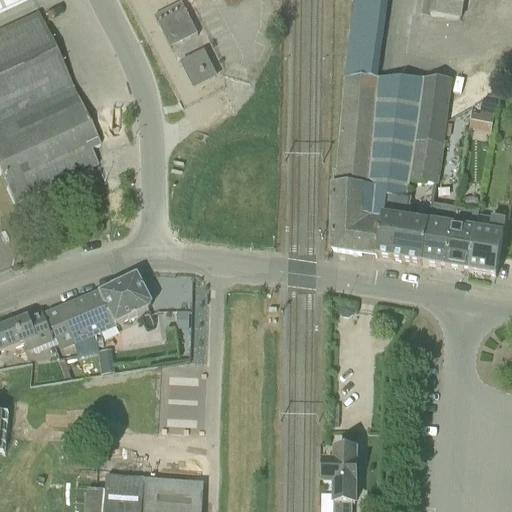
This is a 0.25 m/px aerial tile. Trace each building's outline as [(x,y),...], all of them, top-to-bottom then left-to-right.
[(0,0),(0,13),(29,0),(0,0)] [(170,50),(197,36),(181,4),(153,19),(170,50)] [(0,124),(16,117),(72,89),(38,15),(0,32),(0,124)] [(194,88),(215,76),(203,55),(181,67),(194,88)] [(407,203),(407,202),(406,202),(409,185),(436,187),(437,188),(444,147),(448,120),(453,82),(423,81),(378,80),(344,80),(336,186),(333,186),(331,232),(331,249),(334,254),(375,260),(382,218),(384,218),(387,200),(407,203)] [(0,179),(13,206),(97,167),(90,152),(99,148),(72,89),(16,117),(0,124),(0,179)] [(480,117),(473,116),(470,133),(491,136),(498,95),(482,103),(480,117)] [(382,218),(375,260),(423,268),(430,225),(406,222),(409,202),(407,202),(407,203),(387,200),(384,218),(382,218)] [(457,210),(433,206),(430,225),(423,268),(445,271),(451,231),(453,231),(457,210)] [(475,234),(475,232),(478,213),(457,210),(453,231),(451,231),(445,271),(468,275),(475,234)] [(490,234),(475,232),(475,234),(468,275),(496,280),(505,223),(492,220),(490,234)] [(83,304),(47,318),(59,350),(99,339),(118,333),(116,328),(149,313),(151,307),(137,278),(99,296),(83,304)] [(0,354),(25,345),(29,353),(52,344),(41,316),(0,331),(0,354)] [(355,486),(356,486),(356,481),(357,481),(357,472),(356,472),(356,466),(355,466),(356,454),(336,454),(335,466),(324,466),(324,486),(335,486),(335,506),(355,507),(355,486)] [(201,511),(204,484),(104,479),(103,510),(86,509),(85,511),(201,511)]
